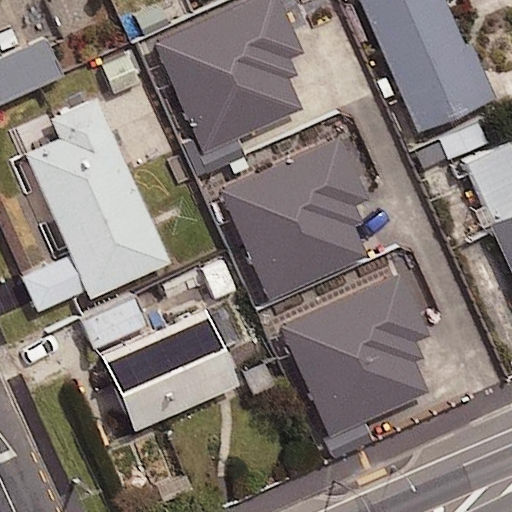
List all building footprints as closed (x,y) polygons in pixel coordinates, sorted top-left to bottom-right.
[(234,126),(296,100),(285,72),(294,69),(286,51),(296,47),(276,0),(229,0),(147,34),(202,166),(244,148),(234,126)] [(482,90),(442,0),(358,0),(411,121),(482,90)] [(0,46),(0,91),(55,67),(39,30),(0,46)] [(123,45),(95,58),(109,91),(138,79),(123,45)] [(162,252),(88,91),(44,110),(54,132),(21,147),(66,247),(17,269),(33,303),(80,281),(83,288),(162,252)] [(475,114),(409,142),(419,165),(484,137),(475,114)] [(358,193),(334,132),(214,180),(258,290),(360,250),(340,199),(358,193)] [(511,138),(462,160),(511,274),(511,138)] [(417,328),(393,269),(275,318),(326,441),(360,427),(354,412),(423,384),(402,334),(417,328)] [(144,325),(129,290),(79,312),(126,420),(230,374),(198,301),(144,325)]
